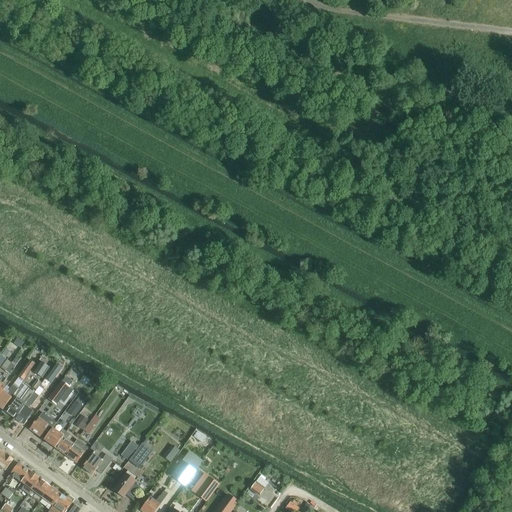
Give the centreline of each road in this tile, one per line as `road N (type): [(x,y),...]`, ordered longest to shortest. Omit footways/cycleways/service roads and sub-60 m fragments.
road 1 (residential): [(511,32),(311,1)]
road 2 (residential): [(102,511),(0,436)]
